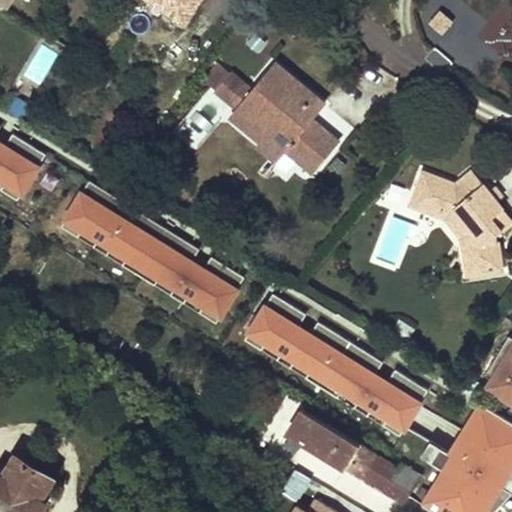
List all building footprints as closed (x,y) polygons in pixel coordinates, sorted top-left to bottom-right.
[(256,34),(250,42),(259,50),(266,43),(256,34)] [(27,76),(43,82),(51,60),(36,54),(27,76)] [(238,108),(288,149),(299,158),(315,172),(339,143),(312,120),(325,104),(275,63),(252,90),(238,108)] [(205,81),(217,90),(231,73),(220,64),(205,81)] [(217,90),(230,101),(244,84),(231,73),(217,90)] [(230,101),(238,108),(252,90),(244,84),(230,101)] [(260,145),(279,160),(288,149),(238,108),(232,115),(264,141),(260,145)] [(41,168),(0,142),(0,185),(21,197),(41,168)] [(277,162),(288,172),(299,158),(288,149),(279,160),(277,162)] [(488,191),(472,170),(455,184),(422,171),(409,205),(437,215),(442,204),(452,208),(473,233),(474,243),(462,245),(467,275),(502,269),(496,234),(511,221),(511,219),(496,201),(488,191)] [(494,186),(488,191),(496,201),(502,196),(494,186)] [(75,191),(57,227),(217,323),(241,289),(75,191)] [(442,204),(437,215),(444,218),(461,238),(462,245),(474,243),(473,233),(452,208),(442,204)] [(427,394),(262,300),(242,337),(407,429),(427,394)] [(103,347),(130,364),(139,351),(111,333),(103,347)] [(511,337),(509,336),(484,375),(492,380),(505,388),(500,395),(511,402),(511,337)] [(505,388),(492,380),(488,388),(500,395),(505,388)] [(185,397),(190,400),(196,403),(203,392),(192,385),(185,397)] [(497,511),(511,487),(511,416),(479,398),(418,502),(435,511),(497,511)] [(289,431),(403,503),(408,496),(422,474),(403,461),(400,466),(303,408),(289,431)] [(277,456),(285,461),(287,458),(291,451),(283,445),(277,456)] [(50,461),(31,449),(25,459),(16,454),(3,475),(0,473),(0,511),(38,511),(45,501),(40,498),(52,476),(44,471),(50,461)] [(287,458),(318,478),(323,470),(291,451),(287,458)] [(284,489),(300,497),(310,474),(294,467),(284,489)] [(295,498),(287,511),(338,511),(314,496),(312,504),(295,498)]
